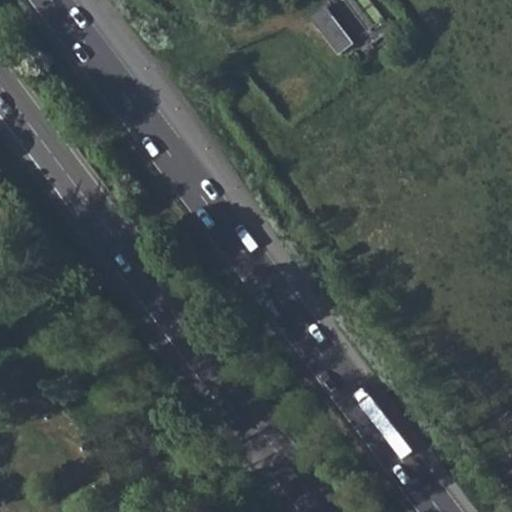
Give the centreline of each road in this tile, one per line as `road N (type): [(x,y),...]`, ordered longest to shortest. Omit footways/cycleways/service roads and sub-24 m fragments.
road 1 (trunk): [(440,511),(52,0)]
road 2 (trunk): [(0,88),(322,511)]
